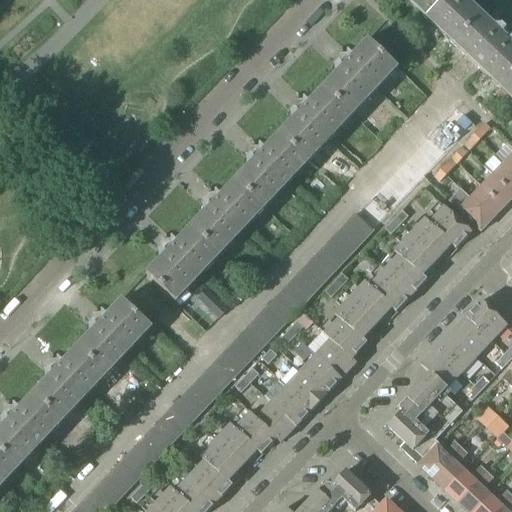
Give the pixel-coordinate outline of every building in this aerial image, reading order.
[(483,126),(473,136),(479,142),(489,132),(483,126)] [(479,142),(473,136),(463,147),(469,152),(479,142)] [(460,150),(450,160),(456,166),(466,155),(460,150)] [(449,162),(439,172),(445,178),(455,167),(449,162)] [(511,172),(504,165),(493,176),(511,194),(511,172)] [(445,178),(439,172),(429,183),(435,188),(445,178)] [(511,194),(493,176),(481,189),(503,209),(511,199),(511,194)] [(481,189),(470,201),(492,221),(503,209),(481,189)] [(492,221),(470,201),(458,213),(480,233),(492,221)] [(424,221),(408,238),(436,263),(451,247),(455,251),(471,234),(443,209),(428,225),(424,221)] [(401,212),(392,221),(399,228),(407,218),(401,212)] [(399,228),(392,221),(384,231),(390,237),(399,228)] [(398,257),(382,273),(410,298),(426,282),(422,278),(436,263),(408,238),(393,253),(398,257)] [(364,284),(348,301),(376,326),(391,311),(395,314),(410,298),(382,273),(369,288),(364,284)] [(341,275),(333,284),(339,291),(348,281),(341,275)] [(339,291),(333,284),(324,294),(330,300),(339,291)] [(338,320),(324,335),(351,361),(366,345),(362,341),(376,326),(348,301),(334,316),(338,320)] [(481,303),(466,318),(491,343),(506,327),(481,303)] [(466,318),(450,335),(475,360),(491,343),(466,318)] [(296,323),(288,332),(294,338),(303,329),(296,323)] [(288,332),(280,340),(280,341),(279,341),(281,343),(285,347),(294,338),(288,332)] [(329,342),(315,357),(340,381),(355,365),(351,361),(324,335),(323,336),(329,342)] [(450,335),(435,351),(460,375),(475,360),(450,335)] [(267,353),(268,353),(270,351),(272,353),(277,347),(281,343),(279,341),(280,341),(280,340),(279,340),(276,337),(276,336),(271,341),(264,349),(264,350),(267,353)] [(270,351),(268,353),(261,360),(267,367),(276,357),(272,353),(270,351)] [(399,449),(418,467),(438,447),(439,446),(435,442),(462,414),(442,395),(460,375),(435,351),(420,367),(429,375),(405,400),(410,404),(387,429),(404,445),(399,449)] [(510,362),(504,356),(503,356),(497,351),(492,357),(497,362),(495,365),(501,371),(510,362)] [(315,357),(300,373),(325,397),(340,381),(315,357)] [(506,383),(511,388),(511,368),(492,389),(497,393),(506,383)] [(252,370),(243,379),(249,385),(258,376),(252,370)] [(300,373),(284,389),(310,414),(326,398),(325,397),(300,373)] [(482,378),(473,387),(480,393),(489,384),(482,378)] [(249,385),(243,379),(234,389),(241,395),(249,385)] [(480,393),(473,387),(465,397),(471,403),(480,393)] [(284,389),(269,405),(295,429),(310,414),(284,389)] [(248,415),(275,441),(280,445),(295,429),(269,405),(255,420),(249,414),(248,415)] [(481,415),(487,421),(490,424),(496,418),(486,410),(481,415)] [(230,426),(215,442),(240,467),(255,452),(261,457),(275,441),(248,415),(234,430),(230,426)] [(476,421),(482,426),(487,421),(481,415),(476,421)] [(207,418),(198,427),(204,433),(213,424),(207,418)] [(490,424),(500,433),(502,435),(507,429),(496,418),(490,424)] [(482,426),(495,439),(500,433),(490,424),(487,421),(482,426)] [(204,433),(198,427),(189,436),(196,442),(204,433)] [(495,439),(508,451),(511,447),(511,444),(511,443),(507,438),(506,439),(502,435),(500,433),(495,439)] [(203,463),(189,478),(216,504),(232,488),(226,482),(240,467),(215,442),(199,459),(203,463)] [(418,467),(431,480),(460,450),(454,444),(445,454),(438,447),(418,467)] [(431,480),(444,492),(464,472),(457,465),(466,456),(460,450),(431,480)] [(444,492),(458,505),(486,474),(480,468),(471,478),(464,472),(444,492)] [(355,511),(364,504),(372,511),(376,511),(381,507),(370,497),(345,472),(329,489),(341,501),(352,511),(355,511)] [(458,505),(465,511),(475,511),(490,497),(483,490),(493,480),(486,474),(458,505)] [(170,489),(155,505),(161,511),(208,511),(216,504),(189,478),(174,493),(170,489)] [(147,481),(138,490),(145,496),(153,487),(147,481)] [(330,511),(341,501),(329,489),(322,497),(318,493),(299,511),(288,511),(285,509),(282,511),(330,511)] [(145,496),(138,490),(130,499),(136,506),(145,496)] [(475,511),(499,511),(511,499),(505,493),(496,502),(490,497),(475,511)] [(511,511),(511,498),(511,499),(499,511),(511,511)] [(395,511),(385,502),(381,507),(376,511),(395,511)]
